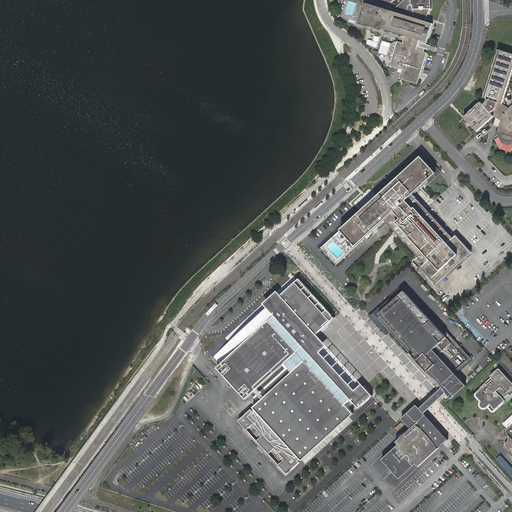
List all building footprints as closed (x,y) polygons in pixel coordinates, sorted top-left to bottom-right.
[(417,46),(419,42),(419,40),(427,42),(433,24),(426,21),(429,9),(432,9),(431,0),(411,0),(411,5),(410,5),(407,5),(405,13),(404,15),(366,3),(361,22),(405,36),(402,43),(396,41),(391,44),(387,55),(390,61),(391,61),(390,66),(402,70),(399,79),(417,84),(426,53),(416,50),(417,46)] [(407,5),(410,5),(409,0),(404,0),(401,2),(393,9),(405,13),(407,5)] [(437,48),(419,42),(417,46),(436,52),(437,48)] [(481,102),(464,118),(477,132),(493,116),(497,119),(500,121),(508,108),(506,106),(502,104),(511,71),(511,54),(499,50),(484,98),(487,99),(486,102),(483,105),(481,102)] [(511,104),(508,108),(500,121),(500,133),(503,138),(506,141),(511,142),(511,141),(511,104)] [(425,183),(427,186),(441,173),(442,173),(422,151),(421,152),(407,165),(409,167),(377,196),(353,218),(351,216),(344,223),(346,225),(321,248),(336,265),(385,220),(425,264),(421,267),(437,284),(472,252),(456,235),(453,238),(426,208),(413,194),(425,183)] [(390,246),(393,250),(398,246),(395,241),(390,246)] [(334,318),(299,279),(213,357),(220,364),(217,368),(219,370),(222,368),(246,394),(243,396),(245,399),(285,364),(292,372),(253,408),(255,409),(253,411),(251,410),(239,421),(287,474),(299,462),(298,461),(300,459),(301,460),(353,413),(345,405),(351,400),(358,408),(372,396),(363,387),(356,393),(309,341),(316,334),(334,318)] [(393,298),(371,318),(385,333),(388,329),(427,372),(428,371),(441,386),(455,373),(471,359),(409,290),(398,300),(396,298),(395,299),(393,298)] [(340,361),(316,334),(309,341),(356,393),(363,387),(340,361)] [(412,373),(416,376),(422,370),(419,367),(412,373)] [(222,368),(219,370),(243,396),(246,394),(222,368)] [(499,368),(490,376),(491,378),(500,369),(499,368)] [(500,369),(491,378),(492,379),(501,371),(500,369)] [(459,377),(455,373),(441,386),(428,371),(427,372),(435,380),(442,388),(444,390),(446,393),(447,394),(462,381),(459,377)] [(511,382),(501,371),(492,379),(475,395),(481,401),(482,402),(483,401),(488,406),(493,412),(505,400),(502,398),(507,393),(510,396),(511,394),(511,382)] [(447,394),(452,399),(466,385),(462,381),(447,394)] [(428,400),(419,408),(424,413),(433,405),(446,393),(444,390),(442,388),(428,400)] [(416,404),(402,418),(411,428),(396,441),(399,444),(382,459),(400,478),(416,463),(419,466),(448,439),(447,439),(443,439),(425,420),(426,415),(419,408),(416,404)] [(426,415),(425,420),(443,439),(447,439),(432,422),(426,415)]
